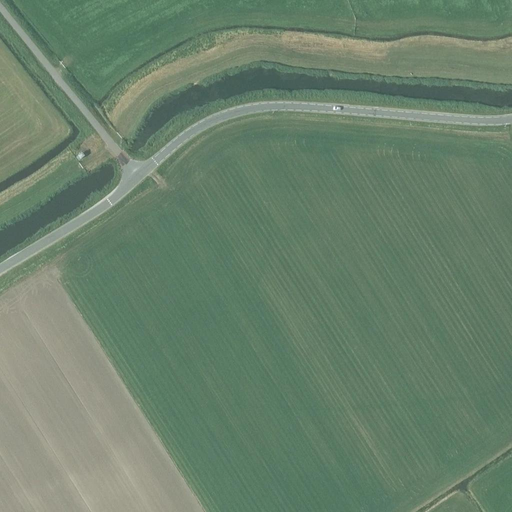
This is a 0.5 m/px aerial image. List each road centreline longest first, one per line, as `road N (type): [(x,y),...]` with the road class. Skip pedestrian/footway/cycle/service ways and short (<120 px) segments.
road 1 (unclassified): [(140,176),(192,131),(242,109),(511,121)]
road 2 (unclassified): [(140,176),(0,7)]
road 3 (unclassified): [(0,269),(140,176)]
